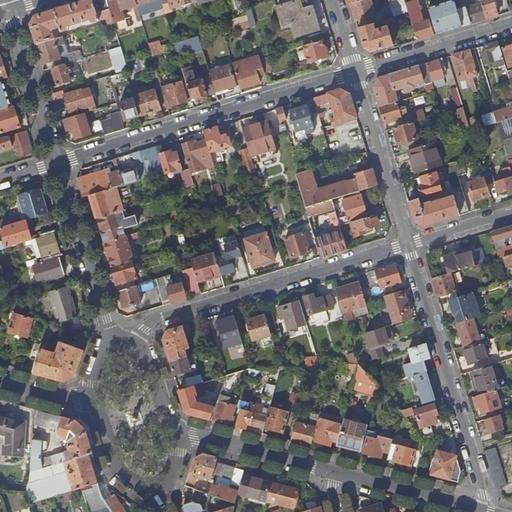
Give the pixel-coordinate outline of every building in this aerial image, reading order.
[(113,21),(107,2),(106,0),(84,0),(34,15),(30,25),(36,44),(55,38),(53,32),(54,29),(60,27),(61,32),(68,30),(69,26),(89,20),(92,23),(106,19),(107,22),(113,21)] [(137,5),(135,0),(113,0),(107,2),(113,21),(113,22),(125,18),(122,10),(137,5)] [(190,2),(189,0),(161,0),(165,13),(173,10),(172,7),(190,2)] [(375,12),(371,0),(359,0),(351,3),(356,21),(372,16),(371,13),(375,12)] [(407,6),(405,0),(389,0),(395,15),(409,11),(407,6)] [(454,0),(442,4),(441,0),(426,0),(437,34),(445,32),(444,28),(449,27),(450,30),(463,26),(458,11),(458,10),(455,0),(454,0)] [(498,6),(496,0),(481,0),(482,3),(487,19),(498,15),(496,7),(498,6)] [(300,1),(277,7),(282,26),(291,23),(295,37),(319,30),(312,7),(303,9),(300,1)] [(487,19),(482,3),(458,10),(458,11),(463,26),(487,19)] [(434,35),(430,20),(424,22),(420,10),(418,11),(416,4),(407,6),(409,11),(418,40),(434,35)] [(251,26),(249,21),(232,26),(224,29),(225,34),(227,33),(227,34),(251,26)] [(394,44),(388,25),(376,29),(374,23),(359,28),(365,48),(371,51),(394,44)] [(203,50),(199,36),(175,43),(178,54),(190,50),(194,49),(195,53),(203,50)] [(61,58),(55,38),(36,44),(42,64),(61,58)] [(328,57),(323,40),(304,46),(309,63),(328,57)] [(494,69),(505,65),(498,42),(484,46),(486,51),(482,53),(485,64),(492,62),(494,69)] [(110,49),(117,71),(128,68),(122,45),(110,49)] [(511,45),(503,49),(508,67),(511,66),(511,45)] [(164,52),(162,47),(151,51),(152,56),(164,52)] [(471,86),(472,91),(475,90),(471,78),(477,76),(469,50),(460,53),(471,86)] [(471,86),(460,53),(452,55),(460,82),(465,80),(467,87),(471,86)] [(265,73),(261,59),(260,56),(234,65),(241,89),(260,83),(258,75),(265,73)] [(272,70),(268,57),(261,59),(265,73),(272,70)] [(444,70),(441,59),(426,63),(431,82),(443,78),(441,71),(444,70)] [(80,73),(76,61),(44,70),(49,87),(71,81),(71,80),(73,79),(72,75),(80,73)] [(405,90),(414,87),(413,85),(424,82),(427,92),(434,90),(434,88),(431,82),(426,63),(378,78),(373,87),(379,107),(395,102),(397,101),(394,90),(404,87),(405,90)] [(207,95),(203,80),(195,82),(194,79),(191,68),(190,68),(189,65),(186,66),(183,67),(186,79),(187,83),(191,95),(195,94),(195,96),(196,98),(207,95)] [(236,86),(230,66),(220,69),(219,66),(216,67),(217,70),(210,72),(211,77),(216,92),(217,95),(226,92),(225,89),(228,88),(236,86)] [(203,80),(207,95),(216,92),(211,77),(203,80)] [(445,84),(443,78),(431,82),(434,88),(445,84)] [(0,109),(10,106),(2,81),(0,82),(0,109)] [(191,95),(187,83),(183,85),(166,90),(163,91),(168,107),(192,99),(192,97),(191,95)] [(65,95),(63,90),(51,94),(53,100),(65,96),(70,112),(88,107),(96,105),(90,88),(83,90),(83,89),(65,95)] [(460,98),(457,88),(450,90),(456,109),(458,109),(463,107),(460,98)] [(162,109),(156,89),(133,96),(134,98),(139,116),(162,109)] [(321,104),(330,101),(335,118),(330,120),(332,125),(356,117),(349,95),(340,90),(313,98),(315,105),(320,103),(321,104)] [(139,116),(134,98),(120,102),(125,120),(139,116)] [(395,102),(379,107),(384,123),(407,116),(404,107),(397,109),(396,104),(395,102)] [(125,130),(117,103),(111,105),(114,114),(110,115),(111,118),(102,121),(106,136),(125,130)] [(20,127),(13,105),(10,106),(0,109),(0,130),(1,133),(20,127)] [(295,131),(305,128),(306,133),(313,131),(312,127),(313,126),(309,114),(307,106),(289,111),(295,131)] [(497,123),(511,118),(511,106),(493,113),(497,123)] [(279,122),(286,119),(282,107),(274,110),(279,122)] [(462,134),(470,131),(467,119),(463,107),(458,109),(454,110),(462,134)] [(410,114),(412,123),(426,119),(423,110),(410,114)] [(485,127),(497,123),(493,113),(482,116),(485,127)] [(91,134),(85,115),(70,119),(70,117),(64,119),(64,120),(65,120),(68,130),(67,130),(67,131),(73,129),(75,136),(76,139),(91,134)] [(470,131),(483,128),(480,118),(473,121),(472,117),(467,119),(470,131)] [(502,140),(511,137),(511,118),(497,123),(498,129),(502,140)] [(267,121),(242,129),(248,148),(250,156),(256,155),(258,163),(269,159),(268,157),(277,154),(267,121)] [(408,150),(417,147),(415,139),(417,139),(412,123),(393,129),(400,152),(408,150)] [(472,137),(498,129),(497,123),(485,127),(483,128),(470,131),(472,137)] [(217,127),(203,131),(206,140),(209,152),(211,151),(212,154),(222,151),(221,148),(230,145),(227,138),(226,134),(219,136),(217,127)] [(32,153),(25,130),(0,138),(0,150),(12,146),(13,151),(17,149),(19,157),(32,153)] [(434,142),(445,139),(443,132),(423,138),(425,145),(434,142)] [(472,148),(468,135),(459,138),(463,151),(472,148)] [(190,172),(213,165),(209,152),(206,140),(194,144),(193,141),(181,145),(189,169),(190,172)] [(418,173),(441,166),(434,142),(425,145),(417,147),(408,150),(412,162),(415,161),(418,173)] [(139,179),(164,172),(155,146),(131,153),(132,158),(134,157),(137,166),(138,166),(139,169),(136,170),(139,179)] [(248,148),(239,151),(246,174),(255,171),(253,164),(250,156),(248,148)] [(169,151),(159,154),(165,172),(180,168),(176,151),(170,153),(169,151)] [(118,162),(132,158),(131,153),(116,158),(118,162)] [(463,160),(454,163),(458,176),(466,173),(463,160)] [(499,193),(511,189),(511,173),(511,171),(510,167),(503,169),(505,176),(497,179),(498,181),(495,182),(491,168),(483,171),(484,175),(487,185),(494,183),(495,185),(496,184),(499,193)] [(185,186),(193,183),(190,172),(189,169),(181,171),(185,186)] [(305,207),(331,199),(377,185),(372,169),(354,174),(356,179),(346,182),(346,181),(317,190),(311,169),(307,170),(299,173),(295,174),(298,184),(305,207)] [(129,182),(139,179),(136,170),(129,172),(121,174),(120,172),(78,184),(82,196),(90,194),(119,185),(129,182)] [(441,191),(436,173),(420,177),(423,185),(419,186),(422,196),(441,191)] [(473,201),(490,195),(487,185),(484,175),(479,176),(480,180),(467,184),(473,201)] [(129,182),(119,185),(126,210),(129,208),(126,195),(132,193),(129,182)] [(97,219),(126,210),(119,185),(90,194),(97,219)] [(24,220),(46,213),(39,189),(17,196),(24,220)] [(219,208),(226,205),(224,199),(223,199),(220,189),(214,191),(219,208)] [(422,227),(469,213),(463,193),(453,196),(430,203),(430,202),(421,205),(419,199),(408,202),(414,222),(422,227)] [(360,195),(343,201),(349,221),(366,215),(360,195)] [(320,258),(347,250),(340,226),(331,199),(305,207),(310,225),(314,224),(315,223),(312,214),(327,210),(333,233),(324,235),(314,238),(320,258)] [(229,216),(244,211),(241,201),(226,205),(228,213),(229,216)] [(226,205),(219,208),(221,215),(228,213),(226,205)] [(375,215),(382,213),(380,207),(367,211),(369,217),(375,215)] [(103,230),(103,232),(100,232),(103,242),(125,236),(123,228),(138,224),(135,215),(128,217),(126,210),(97,219),(100,228),(102,228),(103,230)] [(363,229),(378,224),(375,215),(369,217),(350,223),(354,236),(364,233),(363,229)] [(0,227),(17,222),(15,216),(0,220),(0,227)] [(0,248),(30,239),(24,220),(17,222),(0,227),(0,228),(3,240),(0,240),(0,248)] [(314,238),(324,235),(323,232),(317,234),(314,224),(310,225),(314,238)] [(244,239),(266,233),(265,230),(263,225),(242,232),(244,239)] [(498,258),(511,253),(511,225),(510,226),(490,232),(498,258)] [(278,246),(272,227),(265,230),(266,233),(244,239),(253,268),(275,261),(271,248),(278,246)] [(42,258),(58,252),(54,240),(63,237),(60,230),(33,239),(34,241),(36,241),(42,258)] [(290,237),(284,238),(290,258),(309,252),(303,233),(294,236),(293,233),(289,234),(290,237)] [(111,266),(133,259),(125,236),(103,242),(111,266)] [(241,255),(237,240),(223,244),(225,250),(225,252),(222,257),(216,259),(221,274),(234,270),(232,262),(235,257),(241,255)] [(450,273),(477,265),(472,248),(443,257),(448,274),(450,273)] [(193,267),(197,282),(221,275),(221,274),(216,259),(214,253),(190,260),(193,267)] [(511,253),(498,258),(501,267),(511,263),(511,253)] [(37,283),(63,274),(60,265),(70,261),(68,255),(32,266),(37,283)] [(232,262),(234,270),(237,269),(235,263),(237,259),(242,257),(241,255),(235,257),(232,262)] [(111,268),(118,290),(134,286),(132,279),(136,278),(131,262),(111,268)] [(401,282),(395,264),(366,273),(369,284),(378,282),(380,288),(401,282)] [(190,295),(200,292),(197,282),(193,267),(183,271),(190,295)] [(167,276),(169,284),(177,282),(174,273),(167,276)] [(450,273),(448,274),(432,278),(437,296),(445,294),(446,296),(452,294),(452,292),(455,291),(450,273)] [(163,305),(170,303),(167,287),(164,276),(157,279),(163,305)] [(140,291),(158,285),(157,279),(138,284),(139,287),(140,291)] [(359,282),(336,290),(342,311),(343,311),(346,320),(353,318),(350,309),(366,304),(365,301),(359,282)] [(170,303),(186,298),(182,283),(167,287),(170,303)] [(139,287),(138,284),(134,286),(118,290),(117,291),(122,307),(141,302),(136,288),(139,287)] [(56,322),(76,317),(66,285),(47,291),(56,322)] [(393,324),(412,318),(403,290),(384,296),(393,324)] [(480,316),(472,292),(449,300),(452,312),(456,316),(458,323),(473,318),(480,316)] [(313,294),(304,297),(305,300),(309,314),(312,323),(323,320),(323,322),(328,320),(326,310),(333,307),(330,295),(322,297),(322,296),(319,298),(315,299),(313,294)] [(306,323),(304,316),(300,301),(300,300),(278,307),(281,318),(284,317),(288,329),(306,323)] [(304,316),(309,314),(305,300),(300,301),(304,316)] [(26,336),(31,318),(12,313),(7,332),(26,336)] [(239,334),(234,315),(216,320),(222,340),(239,334)] [(271,334),(265,315),(247,320),(252,340),(271,334)] [(480,342),(473,318),(458,323),(457,323),(464,347),(480,342)] [(169,361),(186,356),(184,350),(188,349),(182,326),(181,326),(167,330),(162,339),(169,361)] [(380,328),(374,330),(365,332),(373,359),(383,356),(379,343),(393,339),(391,332),(385,333),(383,327),(380,328)] [(59,342),(64,343),(66,337),(51,332),(49,338),(59,342)] [(406,341),(408,348),(420,344),(418,337),(406,341)] [(64,380),(73,376),(82,349),(64,343),(59,342),(55,355),(44,351),(45,344),(40,343),(32,372),(64,380)] [(468,365),(479,362),(479,360),(486,358),(486,357),(481,343),(481,342),(480,342),(464,347),(463,347),(468,365)] [(413,375),(426,371),(422,359),(429,358),(425,343),(420,344),(408,348),(412,361),(403,364),(407,377),(413,375)] [(349,364),(358,364),(355,353),(347,356),(349,364)] [(173,375),(190,370),(186,356),(169,361),(173,375)] [(349,364),(348,366),(351,367),(350,371),(356,373),(358,364),(349,364)] [(351,390),(375,397),(378,386),(358,364),(351,390)] [(494,390),(499,389),(491,365),(468,372),(473,387),(475,386),(478,395),(494,390)] [(280,367),(249,368),(248,374),(263,376),(278,374),(280,367)] [(239,371),(228,375),(225,381),(221,392),(220,395),(229,397),(239,371)] [(426,371),(413,375),(421,404),(435,400),(426,371)] [(202,381),(200,374),(185,379),(187,386),(202,381)] [(254,426),(259,427),(264,428),(269,408),(275,386),(267,384),(263,397),(261,406),(244,401),(241,400),(239,409),(240,410),(236,426),(253,431),(254,426)] [(202,385),(179,392),(183,408),(210,400),(209,397),(206,398),(202,385)] [(220,395),(221,392),(214,390),(207,407),(214,410),(220,395)] [(499,407),(494,390),(478,395),(473,397),(476,408),(479,407),(481,413),(499,407)] [(244,401),(261,406),(263,397),(255,395),(253,400),(245,398),(244,401)] [(294,409),(297,399),(291,397),(288,408),(294,409)] [(218,401),(211,420),(230,425),(234,417),(232,416),(236,406),(218,401)] [(424,438),(433,435),(430,424),(436,422),(434,414),(437,414),(434,404),(415,410),(420,426),(415,428),(419,433),(424,438)] [(411,407),(400,411),(405,416),(412,413),(411,407)] [(269,408),(264,428),(282,433),(287,412),(269,408)] [(47,429),(56,431),(60,415),(51,413),(47,429)] [(296,423),(291,441),(310,446),(312,440),(317,419),(318,415),(309,413),(306,425),(296,423)] [(21,452),(23,421),(19,420),(3,416),(0,415),(0,432),(5,434),(4,451),(21,452)] [(49,465),(87,454),(92,452),(85,429),(76,420),(60,415),(56,431),(56,432),(65,440),(66,443),(63,444),(64,447),(67,446),(68,449),(48,455),(45,460),(47,466),(49,465)] [(501,423),(499,415),(484,419),(489,434),(503,430),(501,423)] [(331,441),(337,442),(342,425),(317,419),(312,440),(330,445),(331,441)] [(336,445),(350,448),(360,451),(366,430),(367,426),(343,419),(342,425),(337,442),(336,445)] [(373,456),(377,457),(380,458),(382,452),(389,454),(391,444),(392,440),(378,436),(377,440),(374,439),(376,433),(366,430),(360,451),(360,453),(369,455),(373,456)] [(42,468),(40,458),(40,452),(46,450),(47,441),(31,439),(30,454),(29,471),(42,468)] [(416,467),(416,465),(420,452),(409,449),(410,443),(399,440),(397,446),(391,444),(389,454),(387,460),(416,467)] [(494,487),(503,485),(492,448),(481,451),(491,485),(494,487)] [(456,455),(436,450),(430,475),(457,482),(460,471),(456,457),(456,455)] [(209,478),(210,475),(212,475),(229,480),(232,468),(233,467),(213,462),(214,457),(200,453),(192,458),(184,481),(191,483),(194,476),(200,478),(201,476),(209,478)] [(81,487),(96,483),(87,454),(49,465),(52,474),(67,469),(71,481),(67,480),(39,489),(38,486),(30,488),(24,491),(28,503),(30,502),(39,500),(52,496),(62,493),(71,490),(81,487)] [(220,485),(238,491),(243,475),(244,471),(232,468),(229,480),(212,475),(210,483),(219,487),(220,485)] [(267,500),(272,483),(243,475),(238,491),(238,493),(267,500)] [(125,511),(115,498),(104,501),(100,496),(96,483),(81,487),(88,511),(125,511)] [(209,493),(210,494),(229,500),(235,502),(238,493),(238,491),(220,485),(219,487),(210,483),(209,493)] [(298,489),(272,483),(267,500),(293,508),(296,506),(298,501),(296,498),(298,489)] [(209,493),(194,488),(192,496),(184,498),(184,501),(184,504),(183,505),(183,507),(183,511),(195,511),(206,509),(209,499),(210,494),(209,493)] [(63,498),(73,496),(71,490),(62,493),(63,498)] [(229,500),(210,494),(209,499),(227,505),(229,500)] [(32,509),(42,506),(39,500),(30,502),(32,509)]
